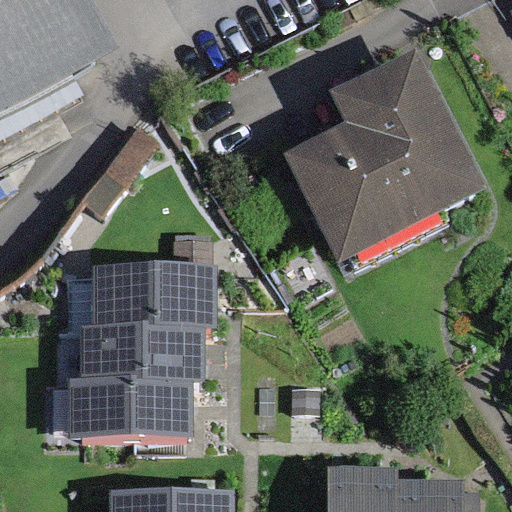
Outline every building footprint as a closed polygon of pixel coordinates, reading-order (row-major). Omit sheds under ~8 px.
[(0,0),(0,140),(134,66),(96,0),(0,0)] [(434,72),(357,107),(373,143),(316,169),(361,269),(496,207),(434,72)] [(94,341),(204,341),(216,341),(217,282),(95,281),(94,341)] [(203,393),(204,341),(94,341),(83,341),(83,392),(193,393),(203,393)] [(193,449),(193,393),(83,392),(73,392),(72,449),(193,449)] [(396,511),(397,496),(397,483),(329,484),(329,511),(396,511)] [(462,511),(462,495),(397,496),(396,511),(462,511)]
